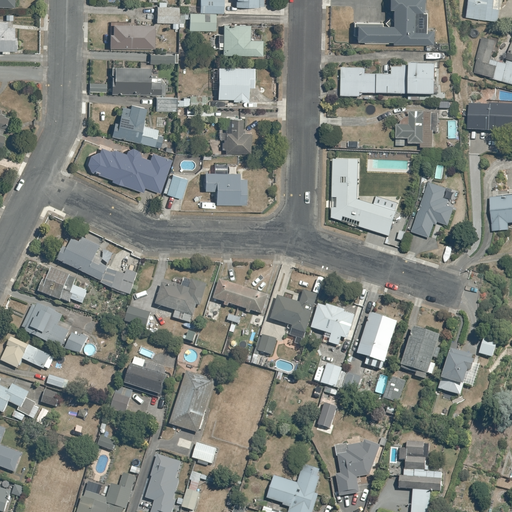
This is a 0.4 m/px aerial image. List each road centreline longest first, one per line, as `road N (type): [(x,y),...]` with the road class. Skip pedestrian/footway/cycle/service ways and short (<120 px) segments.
road 1 (residential): [(35,180),(169,236),(298,241)]
road 2 (residential): [(298,241),(303,0)]
road 3 (residential): [(65,0),(62,108),(35,180)]
road 4 (residential): [(298,241),(435,285)]
